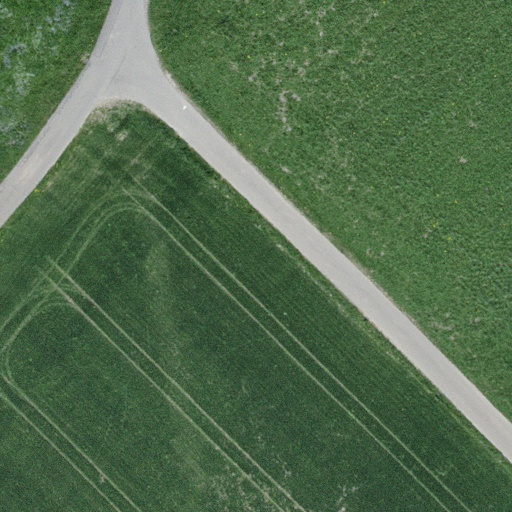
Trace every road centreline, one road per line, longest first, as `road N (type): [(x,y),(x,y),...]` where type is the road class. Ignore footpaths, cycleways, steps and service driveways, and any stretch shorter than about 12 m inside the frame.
road 1 (track): [(511,441),(115,47)]
road 2 (track): [(0,210),(81,104),(132,0)]
